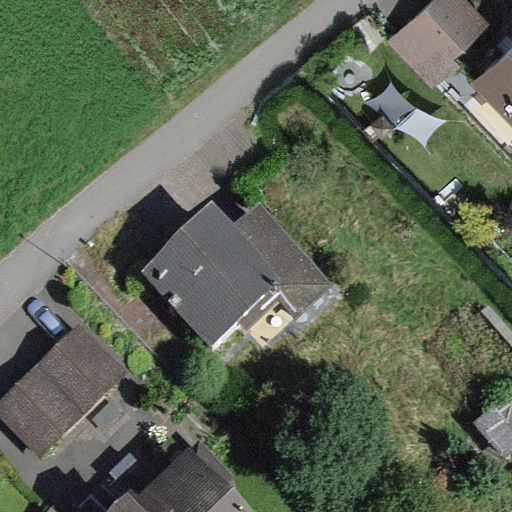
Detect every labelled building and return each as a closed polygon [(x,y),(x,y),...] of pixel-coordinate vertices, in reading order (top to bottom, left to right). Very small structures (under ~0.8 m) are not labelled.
[(493,26),(467,0),(434,0),(391,44),(433,86),(493,26)] [(511,50),(474,85),(511,125),(511,50)] [(215,205),(145,272),(217,346),(237,327),(243,333),(278,299),(295,317),(330,283),(259,210),(239,229),(215,205)] [(81,327),(0,403),(0,408),(45,457),(130,377),(81,327)] [(511,395),(470,433),(503,470),(511,461),(511,395)] [(254,511),(193,447),(142,495),(158,511),(254,511)] [(158,511),(142,495),(136,488),(111,511),(158,511)]
